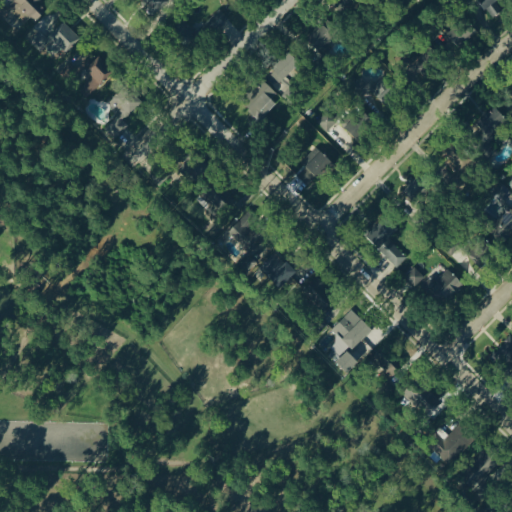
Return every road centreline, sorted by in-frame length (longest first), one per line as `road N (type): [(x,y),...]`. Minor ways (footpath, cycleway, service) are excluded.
road 1 (residential): [(89,0),(511,425)]
road 2 (residential): [(318,229),(511,42)]
road 3 (residential): [(126,155),(280,0)]
